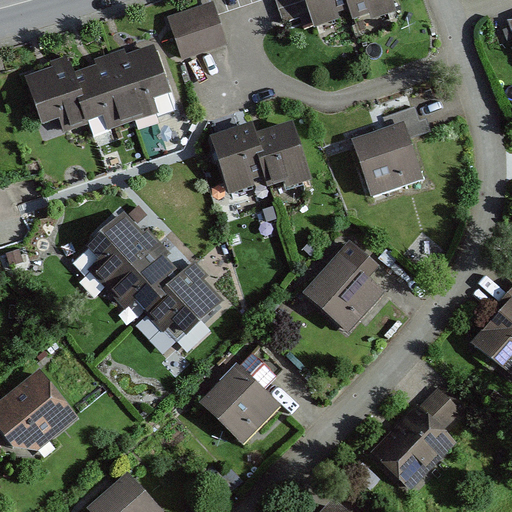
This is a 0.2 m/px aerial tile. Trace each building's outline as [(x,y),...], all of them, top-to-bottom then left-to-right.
[(306,0),(316,26),(353,13),(348,0),(306,0)] [(387,0),(348,0),(353,13),(357,24),(392,12),(387,0)] [(212,7),(171,21),(184,59),(225,45),(212,7)] [(511,13),(495,15),(505,44),(511,41),(511,13)] [(152,50),(111,64),(132,123),(156,114),(151,99),(167,93),(152,50)] [(64,133),(85,126),(77,103),(81,102),(73,77),(68,62),(28,76),(45,125),(59,120),(64,133)] [(111,64),(73,77),(81,102),(77,103),(85,126),(107,118),(111,130),(132,123),(111,64)] [(393,127),(348,144),(368,199),(414,182),(393,127)] [(263,161),(257,142),(252,128),(215,141),(233,195),(252,189),(250,184),(265,178),(260,162),(263,161)] [(291,130),(257,142),(263,161),(260,162),(265,178),(270,190),(286,185),(287,189),(309,181),(291,130)] [(93,273),(111,292),(153,251),(125,221),(89,255),(100,266),(93,273)] [(381,273),(350,245),(303,297),(349,338),(385,297),(371,284),(381,273)] [(181,279),(153,251),(111,292),(127,309),(136,300),(147,312),(181,279)] [(194,267),(181,279),(147,312),(178,344),(219,304),(200,283),(205,279),(194,267)] [(511,293),(502,305),(506,308),(473,347),(511,379),(511,293)] [(261,387),(237,363),(190,409),(230,449),(266,413),(251,397),(261,387)] [(61,419),(28,377),(0,398),(0,443),(11,458),(61,419)] [(453,413),(431,392),(363,463),(398,495),(442,450),(429,438),(453,413)] [(145,511),(117,481),(82,511),(145,511)]
